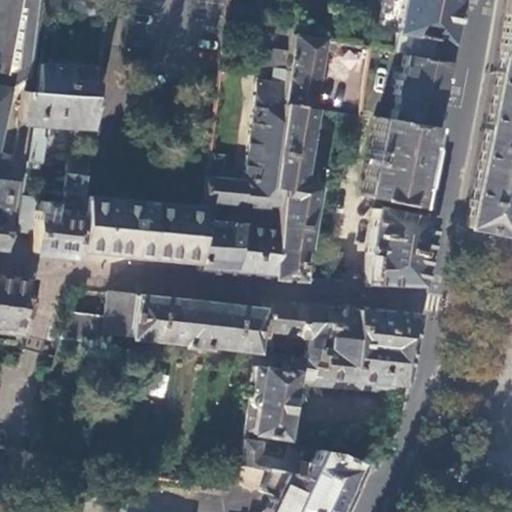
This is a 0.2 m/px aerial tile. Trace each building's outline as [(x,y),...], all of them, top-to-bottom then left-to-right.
[(0,0),(0,129),(10,88),(30,76),(38,0),(0,0)] [(84,0),(48,0),(48,10),(105,19),(107,4),(84,0)] [(402,53),(445,59),(452,26),(456,0),(401,0),(392,51),(402,53)] [(511,0),(505,0),(496,58),(463,218),(461,217),(460,222),(462,222),(461,228),(501,234),(502,237),(505,240),(509,240),(510,236),(507,235),(511,210),(511,0)] [(282,84),(280,103),(309,108),(320,48),(326,48),(326,51),(334,53),(335,43),(288,36),(282,84)] [(374,73),(384,75),(389,51),(367,47),(364,69),(375,71),(374,73)] [(389,120),(431,127),(437,96),(445,59),(402,53),(397,80),(394,80),(392,93),(394,94),(389,120)] [(88,128),(98,66),(40,64),(36,92),(22,91),(18,122),(33,123),(28,159),(39,161),(41,147),(43,125),(88,128)] [(213,178),(213,173),(216,174),(226,103),(215,101),(201,205),(194,262),(193,270),(223,273),(271,277),(279,185),(268,183),(280,103),(282,84),(257,81),(242,182),(213,178)] [(279,185),(271,277),(285,278),(300,279),(302,239),(311,189),(296,185),(309,108),(280,103),(268,183),(279,185)] [(359,196),(415,206),(423,168),(431,127),(389,120),(377,118),(359,196)] [(0,248),(1,248),(8,183),(11,161),(0,159),(0,248)] [(21,194),(16,231),(31,233),(29,252),(49,254),(70,257),(72,250),(80,192),(84,161),(66,160),(62,204),(36,200),(36,198),(21,194)] [(98,194),(80,192),(72,250),(90,251),(130,255),(172,260),(194,262),(201,205),(98,194)] [(373,209),(361,281),(415,284),(427,218),(373,209)] [(325,251),(321,279),(339,281),(342,253),(325,251)] [(0,322),(3,323),(0,337),(0,338),(14,341),(30,280),(0,276),(0,322)] [(255,332),(260,310),(206,304),(106,293),(103,316),(65,311),(56,347),(78,350),(80,340),(100,343),(102,331),(127,333),(127,335),(179,342),(179,344),(204,347),(205,344),(252,351),(253,344),(254,337),(255,332)] [(261,301),(260,310),(255,332),(305,337),(302,358),(311,359),(313,347),(315,339),(320,306),(282,303),(261,301)] [(411,315),(320,306),(315,339),(320,340),(319,348),(403,357),(406,337),(411,315)] [(397,384),(403,357),(319,348),(313,347),(311,359),(309,378),(397,384)] [(396,389),(397,384),(309,378),(311,359),(302,358),(252,351),(241,432),(282,438),(291,381),(308,382),(308,385),(374,390),(375,387),(396,389)] [(257,442),(241,439),(237,464),(278,472),(291,478),(295,461),(299,446),(286,444),(281,460),(255,455),(257,442)] [(278,472),(237,464),(231,477),(229,481),(248,491),(254,487),(257,488),(256,490),(269,497),(261,511),(335,511),(342,498),(361,460),(313,451),(305,465),(295,461),(291,478),(278,472)] [(229,481),(231,477),(221,475),(218,490),(224,491),(229,481)]
